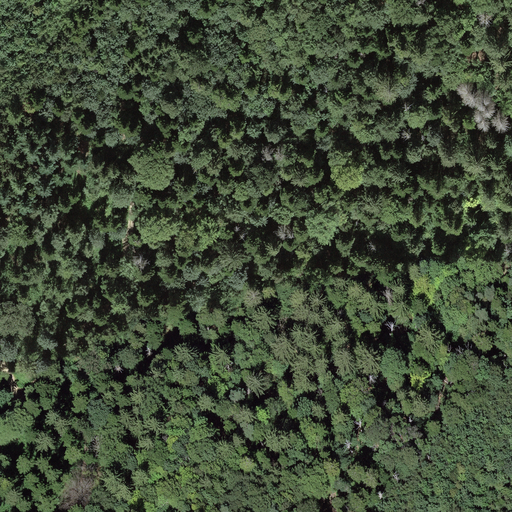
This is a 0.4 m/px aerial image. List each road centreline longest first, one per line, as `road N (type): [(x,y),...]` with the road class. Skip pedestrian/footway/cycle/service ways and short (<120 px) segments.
road 1 (track): [(73,511),(84,484),(87,383),(189,0)]
road 2 (track): [(111,302),(14,403),(0,361)]
